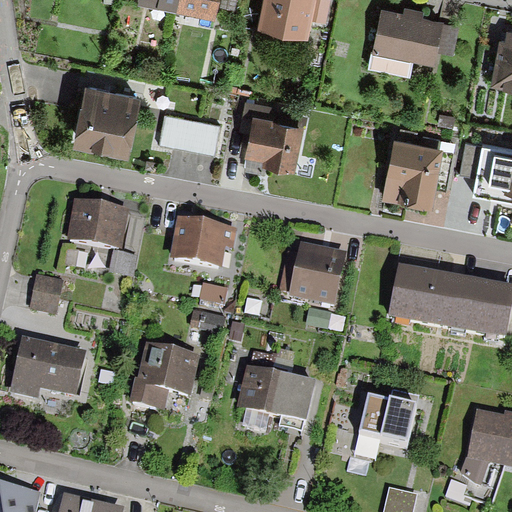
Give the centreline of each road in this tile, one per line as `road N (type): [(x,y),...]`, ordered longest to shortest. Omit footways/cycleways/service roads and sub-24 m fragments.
road 1 (residential): [(21,163),(511,252)]
road 2 (residential): [(249,511),(0,452)]
road 3 (residential): [(0,8),(21,163)]
